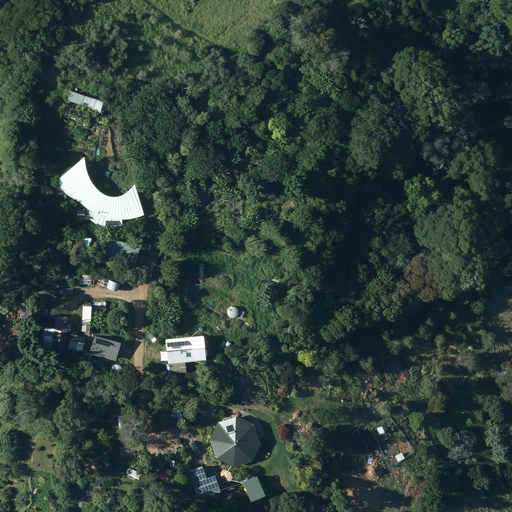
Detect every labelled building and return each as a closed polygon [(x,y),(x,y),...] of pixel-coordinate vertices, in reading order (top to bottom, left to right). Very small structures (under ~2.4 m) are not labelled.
[(68,101),(93,108),(93,110),(102,112),(105,101),(71,91),(68,101)] [(106,119),(91,114),(89,121),(103,126),(106,119)] [(86,161),(86,156),(58,180),(63,190),(71,197),(83,204),(90,210),(89,217),(92,220),(96,222),(101,224),(105,226),(109,226),(114,226),(118,226),(123,226),(123,220),(145,214),(136,183),(135,184),(129,191),(126,193),(123,195),(120,196),(116,196),(113,196),(110,195),(106,194),(103,192),(101,190),(94,182),(91,177),(89,172),(87,167),(86,161)] [(188,201),(199,199),(197,192),(187,194),(188,201)] [(84,236),(80,246),(88,249),(92,239),(84,236)] [(141,247),(111,238),(107,252),(136,262),(141,247)] [(242,310),(231,303),(225,312),(235,319),(242,310)] [(85,352),(88,335),(79,333),(76,351),(85,352)] [(95,352),(96,335),(88,335),(87,351),(95,352)] [(194,361),(192,336),(166,339),(169,374),(187,372),(187,367),(191,367),(190,361),(194,361)] [(260,442),(254,425),(236,417),(219,424),(211,441),(218,459),(235,466),(253,459),(260,442)] [(142,429),(121,429),(121,443),(142,443),(142,429)] [(177,470),(178,460),(171,459),(170,469),(177,470)] [(199,500),(222,491),(216,475),(208,478),(203,466),(188,471),(199,500)] [(238,489),(245,509),(260,503),(253,484),(238,489)]
